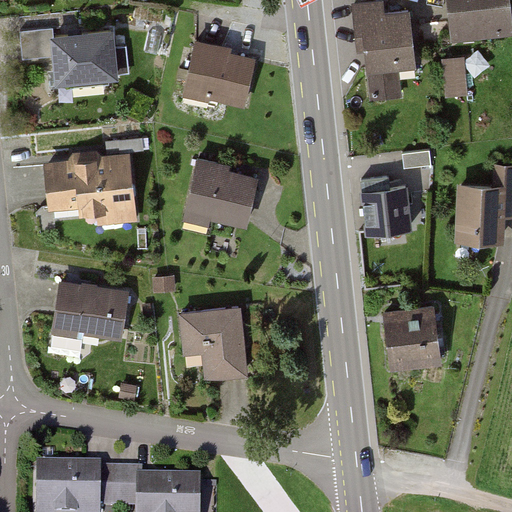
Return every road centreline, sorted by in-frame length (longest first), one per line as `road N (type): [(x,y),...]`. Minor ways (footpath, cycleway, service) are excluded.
road 1 (secondary): [(358,464),(308,0)]
road 2 (residential): [(8,408),(358,464)]
road 3 (residential): [(443,483),(458,462),(511,253)]
road 4 (residential): [(8,408),(13,380),(0,240)]
